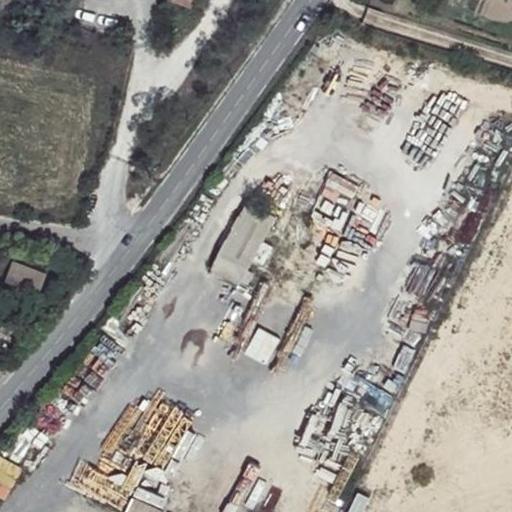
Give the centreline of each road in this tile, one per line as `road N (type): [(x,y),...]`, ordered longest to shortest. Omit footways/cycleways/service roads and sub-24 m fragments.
road 1 (tertiary): [(317,0),(111,291)]
road 2 (tertiary): [(111,291),(0,413)]
road 3 (unknown): [(139,93),(86,248)]
road 4 (residential): [(0,229),(86,248),(111,291)]
road 5 (unknown): [(139,93),(169,86),(200,57),(229,0)]
